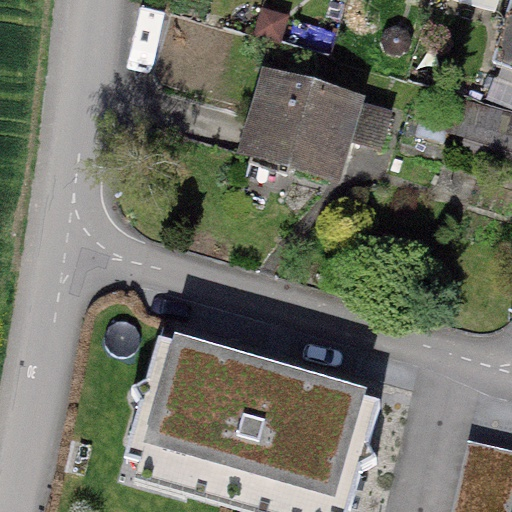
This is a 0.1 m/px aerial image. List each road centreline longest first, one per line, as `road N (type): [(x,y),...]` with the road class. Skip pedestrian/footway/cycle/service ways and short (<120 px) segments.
road 1 (residential): [(511,375),(63,249)]
road 2 (residential): [(13,511),(63,249)]
road 3 (residential): [(63,249),(92,0)]
